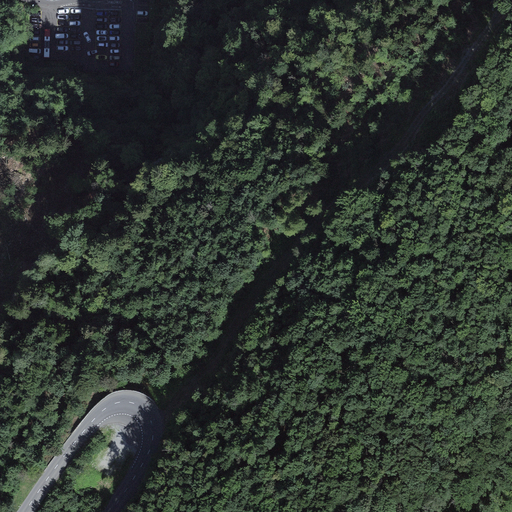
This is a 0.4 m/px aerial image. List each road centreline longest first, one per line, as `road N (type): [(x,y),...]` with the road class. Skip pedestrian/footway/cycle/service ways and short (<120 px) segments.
road 1 (track): [(496,0),(421,105),(260,279),(218,345),(150,417)]
road 2 (tertiary): [(110,511),(149,449),(153,425),(133,400),(115,400),(88,422),(26,511)]
road 3 (unknown): [(40,0),(35,43),(14,67),(0,116)]
